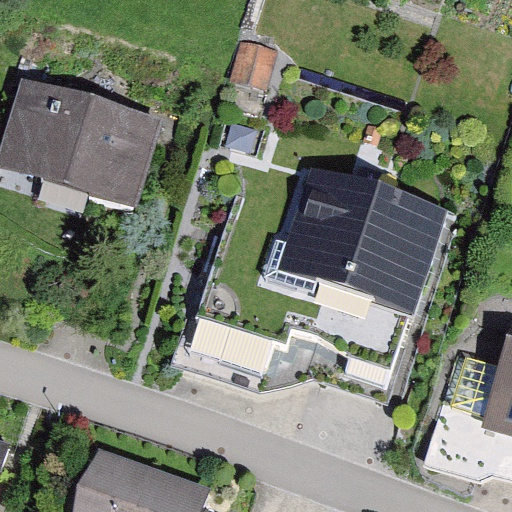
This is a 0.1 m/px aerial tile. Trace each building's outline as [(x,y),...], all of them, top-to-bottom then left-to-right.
[(148,123),(23,87),(2,161),(127,197),(148,123)] [(442,218),(306,174),(274,274),(410,318),(442,218)] [(202,322),(192,365),(269,382),(279,338),(202,322)] [(511,341),(487,420),(511,428),(511,341)] [(0,481),(12,445),(0,441),(0,481)] [(197,511),(205,490),(99,457),(81,511),(197,511)]
